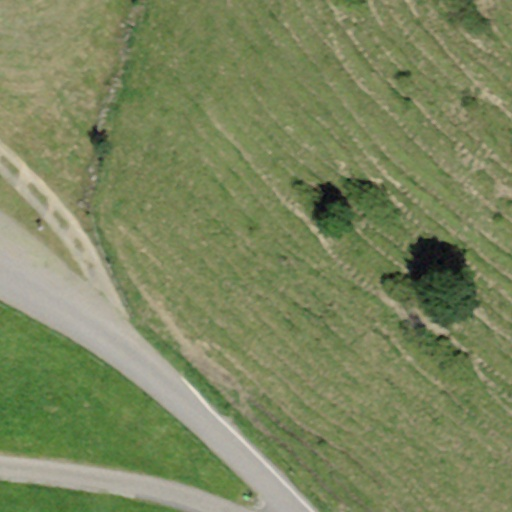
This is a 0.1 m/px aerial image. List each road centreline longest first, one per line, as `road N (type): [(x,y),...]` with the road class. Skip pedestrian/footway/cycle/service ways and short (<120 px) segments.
road 1 (residential): [(296,511),(134,354),(0,282)]
road 2 (track): [(134,354),(72,232),(0,162)]
road 3 (residential): [(225,511),(108,481),(0,465)]
